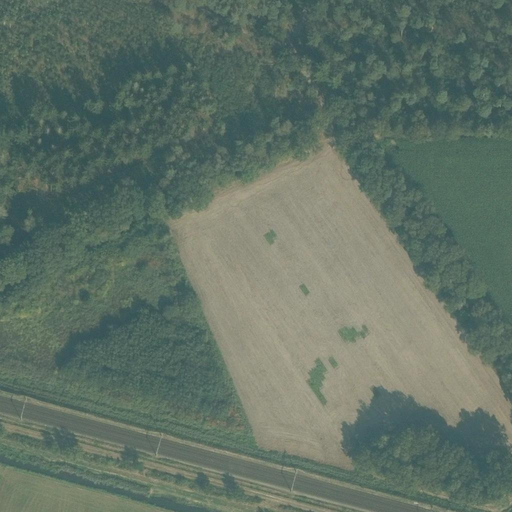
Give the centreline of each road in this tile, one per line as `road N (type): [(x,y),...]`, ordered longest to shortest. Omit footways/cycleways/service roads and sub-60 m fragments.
road 1 (track): [(0,256),(338,117)]
road 2 (track): [(186,0),(290,49),(325,97)]
